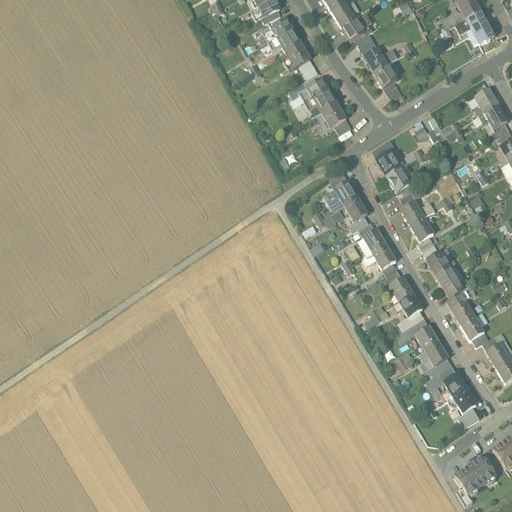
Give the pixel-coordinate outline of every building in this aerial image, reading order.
[(251,0),(257,12),(274,3),(271,0),(251,0)] [(339,0),(321,0),(331,16),(344,7),(339,0)] [(470,0),(469,0),(456,7),(462,16),(459,17),(456,17),(454,18),(453,19),(450,21),(454,29),(479,16),(476,10),(478,9),(478,7),(477,4),(474,6),(470,0)] [(274,3),(257,12),(258,13),(250,16),(255,25),(261,22),(277,14),(279,13),(274,3)] [(217,5),(211,8),(214,14),(220,10),(217,5)] [(344,7),(331,16),(341,31),(354,23),(344,7)] [(220,10),(214,14),(217,20),(223,16),(220,10)] [(277,14),(261,22),(264,28),(280,20),(277,14)] [(493,41),(479,16),(454,29),(459,38),(470,32),(479,48),(493,41)] [(366,17),(355,24),(354,23),(341,31),(350,46),(353,44),(370,33),(367,29),(371,26),(366,17)] [(285,23),(270,33),(262,38),(267,47),(291,33),(285,23)] [(448,32),(441,36),(444,41),(451,38),(448,32)] [(291,33),(267,47),(272,55),(281,50),(285,57),(300,48),(291,33)] [(368,38),(354,46),(359,54),(372,45),(368,38)] [(372,45),(359,54),(363,61),(373,77),(386,69),(396,62),(391,54),(381,60),(372,45)] [(409,47),(403,50),(407,56),(412,52),(409,47)] [(300,48),(285,57),(294,72),(309,63),(300,48)] [(412,52),(407,56),(410,62),(416,58),(412,52)] [(239,58),(235,53),(229,57),(232,62),(239,58)] [(254,68),(248,71),(252,77),(258,74),(254,68)] [(386,69),(373,77),(382,92),(394,86),(396,84),(386,69)] [(258,74),(252,77),(255,83),(261,79),(258,74)] [(306,92),(298,97),(299,100),(303,107),(327,93),(321,83),(306,92)] [(401,97),(394,86),(382,92),(390,104),(401,97)] [(303,87),(288,96),(293,104),(299,100),(298,97),(306,92),(303,87)] [(327,93),(303,107),(308,115),(317,110),(321,117),(336,108),(327,93)] [(488,93),(474,101),(480,110),(474,113),(478,120),(497,109),(488,93)] [(336,108),(321,117),(330,132),(333,130),(345,123),(336,108)] [(497,109),(478,120),(483,129),(489,126),(493,133),(504,127),(506,125),(497,109)] [(438,130),(433,121),(428,124),(433,133),(438,130)] [(345,123),(333,130),(338,139),(350,132),(345,123)] [(455,126),(449,129),(452,135),(458,132),(455,126)] [(504,127),(493,133),(497,141),(498,141),(508,135),(504,127)] [(290,128),(284,131),(287,137),(293,133),(290,128)] [(458,132),(452,135),(456,141),(462,137),(458,132)] [(293,133),(287,137),(291,142),(297,139),(293,133)] [(438,143),(432,133),(427,136),(433,146),(438,143)] [(508,135),(498,141),(501,147),(511,141),(508,135)] [(511,142),(499,150),(508,166),(511,164),(511,142)] [(389,144),(372,154),(378,163),(389,157),(395,154),(389,144)] [(418,153),(412,156),(416,162),(422,159),(418,153)] [(378,163),(376,165),(385,180),(399,172),(389,157),(378,163)] [(422,159),(416,162),(419,168),(425,165),(422,159)] [(399,172),(385,180),(395,196),(408,188),(399,172)] [(482,174),(475,177),(479,183),(485,180),(482,174)] [(341,176),(328,184),(334,194),(347,186),(341,176)] [(485,180),(479,183),(482,189),(488,186),(485,180)] [(347,186),(334,194),(338,201),(328,208),(333,216),(344,210),(357,202),(347,186)] [(408,188),(395,196),(400,204),(413,196),(408,188)] [(413,196),(400,204),(403,210),(419,200),(415,194),(413,196)] [(480,198),(472,203),(478,212),(486,207),(480,198)] [(445,201),(435,207),(438,213),(443,210),(449,207),(445,201)] [(357,202),(344,210),(353,226),(366,218),(357,202)] [(414,206),(401,214),(410,230),(424,222),(434,215),(429,207),(419,213),(414,206)] [(449,207),(443,210),(446,216),(452,212),(449,207)] [(319,217),(313,221),(316,226),(322,223),(319,217)] [(364,222),(349,231),(353,236),(358,233),(368,227),(364,222)] [(424,222),(410,230),(420,246),(429,240),(433,238),(424,222)] [(511,227),(509,222),(503,225),(506,231),(511,227)] [(322,223),(316,226),(320,232),(326,228),(322,223)] [(368,227),(358,233),(362,241),(374,234),(370,226),(368,227)] [(385,249),(376,233),(374,234),(362,241),(372,257),(385,249)] [(420,246),(417,248),(421,255),(433,248),(429,240),(420,246)] [(311,250),(315,258),(325,253),(321,245),(311,250)] [(353,263),(362,258),(355,247),(346,252),(353,263)] [(385,249),(372,257),(381,273),(395,265),(385,249)] [(472,249),(466,253),(469,258),(475,255),(472,249)] [(439,255),(426,263),(435,279),(449,271),(439,255)] [(475,255),(469,258),(473,264),(479,261),(475,255)] [(350,270),(347,264),(341,268),(345,273),(350,270)] [(350,270),(345,273),(348,279),(354,276),(350,270)] [(449,271),(435,279),(449,302),(470,290),(465,282),(458,287),(449,271)] [(390,286),(402,281),(399,275),(387,279),(390,286)] [(398,305),(412,297),(402,281),(389,289),(398,305)] [(494,288),(497,295),(507,290),(504,284),(494,288)] [(449,302),(448,303),(453,311),(451,312),(460,328),(474,320),(464,304),(475,298),(470,290),(449,302)] [(412,297),(398,305),(408,321),(421,313),(412,297)] [(498,297),(492,301),(496,307),(502,303),(498,297)] [(502,303),(496,307),(499,312),(505,309),(502,303)] [(375,312),(369,315),(372,321),(378,318),(375,312)] [(378,318),(372,321),(376,327),(381,323),(378,318)] [(474,320),(460,328),(470,344),(471,343),(483,336),(474,320)] [(438,346),(428,330),(415,338),(424,354),(438,346)] [(483,336),(471,343),(476,351),(488,344),(483,336)] [(447,362),(438,346),(424,354),(434,370),(447,362)] [(499,347),(486,355),(495,371),(509,363),(499,347)] [(401,360),(395,363),(399,369),(404,366),(401,360)] [(511,368),(509,363),(495,371),(505,387),(511,382),(511,368)] [(404,366),(399,369),(402,375),(408,371),(404,366)] [(452,370),(441,376),(444,381),(455,375),(452,370)] [(457,377),(443,385),(449,394),(440,399),(445,406),(453,401),(466,393),(457,377)] [(466,393),(453,401),(463,416),(476,408),(466,393)] [(429,407),(424,411),(427,416),(433,413),(429,407)] [(433,413),(427,416),(430,422),(436,419),(433,413)] [(503,445),(492,454),(505,473),(511,467),(511,439),(508,442),(507,442),(503,445)] [(481,461),(470,469),(469,469),(465,472),(454,480),(461,491),(467,499),(495,480),(481,461)] [(467,499),(461,491),(455,495),(464,511),(472,506),(467,499)]
